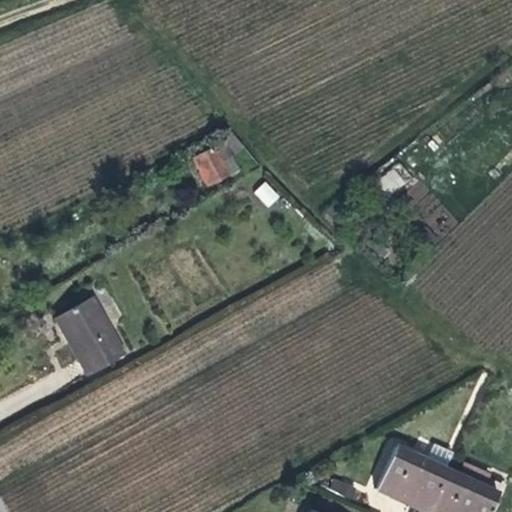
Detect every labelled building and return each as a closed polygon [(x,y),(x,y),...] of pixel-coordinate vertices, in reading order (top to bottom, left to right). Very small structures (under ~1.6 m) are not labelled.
[(231,175),(217,147),(196,157),(210,185),(231,175)] [(399,165),(377,178),(387,194),(408,181),(399,165)] [(265,181),(252,193),(267,208),(280,196),(265,181)] [(92,373),(129,353),(97,296),(58,318),(70,339),(73,338),(81,352),(92,373)] [(435,507),(455,469),(424,452),(408,443),(385,486),(395,491),(400,494),(402,490),(435,507)] [(464,452),(446,443),(440,455),(426,448),(424,452),(455,469),(464,452)] [(493,489),(500,476),(476,463),(469,476),(493,489)] [(469,476),(455,469),(435,507),(433,511),(497,511),(506,496),(493,489),(469,476)]
